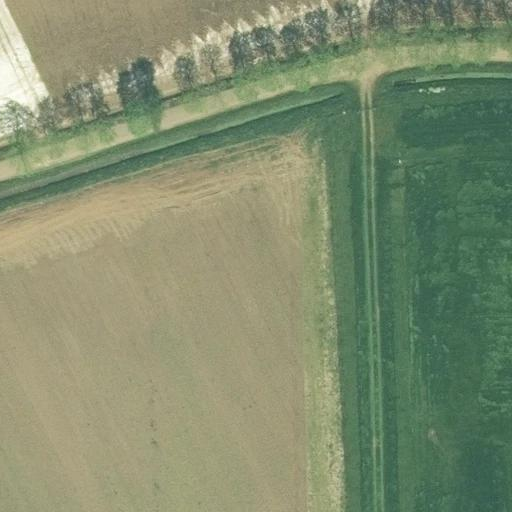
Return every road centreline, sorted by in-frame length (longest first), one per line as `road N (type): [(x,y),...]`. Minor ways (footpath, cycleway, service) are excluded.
road 1 (unclassified): [(0,171),(360,59),(511,51)]
road 2 (track): [(360,59),(380,511)]
